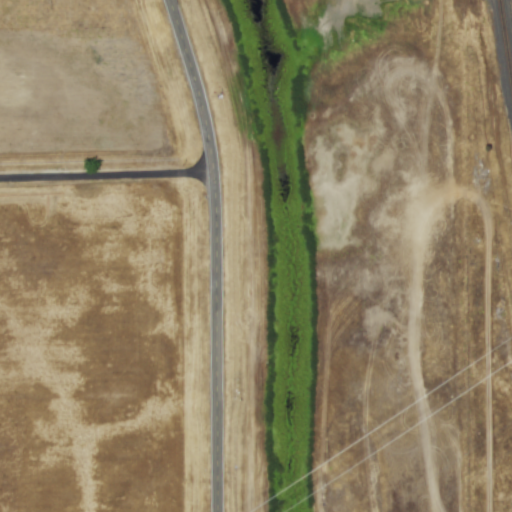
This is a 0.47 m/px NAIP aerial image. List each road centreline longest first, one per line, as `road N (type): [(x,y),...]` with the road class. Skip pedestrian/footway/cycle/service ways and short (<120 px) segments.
road 1 (tertiary): [(219,511),(214,195),(205,122),(167,0)]
road 2 (residential): [(448,14),(451,511)]
